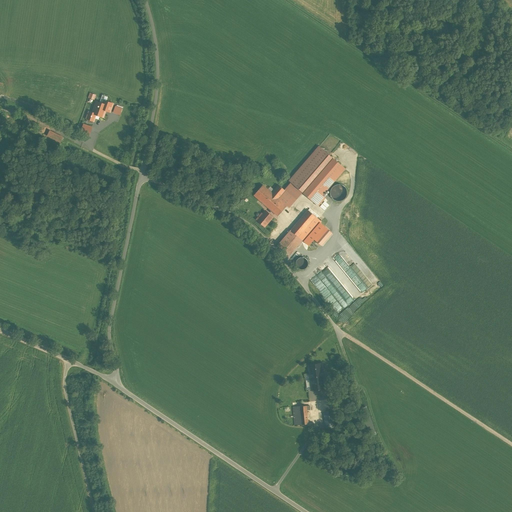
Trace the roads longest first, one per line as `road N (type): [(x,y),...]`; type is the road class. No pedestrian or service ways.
road 1 (unclassified): [(140,177),(255,233),(326,314),(343,350)]
road 2 (unclassified): [(115,384),(304,511)]
road 3 (unclassified): [(115,384),(108,332),(140,177)]
road 4 (track): [(337,336),(353,338),(511,445)]
road 5 (unclassified): [(140,177),(157,76),(146,0)]
road 6 (unclassified): [(95,511),(64,390),(68,361)]
